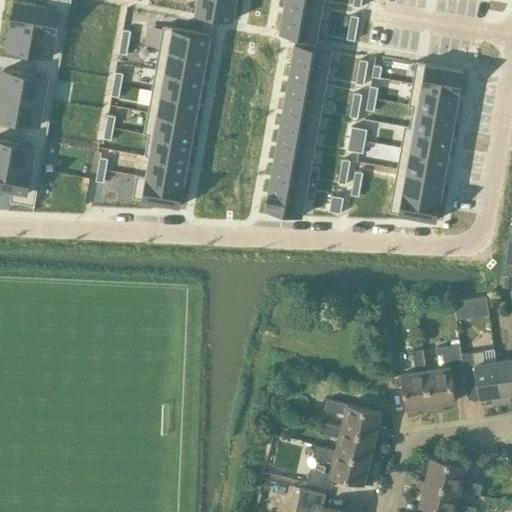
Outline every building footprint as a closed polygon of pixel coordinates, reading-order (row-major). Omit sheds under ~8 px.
[(16,1),(12,23),(56,31),(60,9),(69,11),(70,0),(45,0),(45,6),(39,5),(16,1)] [(197,0),(195,13),(225,18),(233,20),(236,0),(197,0)] [(285,0),(284,9),(283,14),(320,21),(320,18),(323,4),(298,0),(285,0)] [(106,4),(100,39),(114,42),(120,6),(106,4)] [(283,14),(280,32),(286,33),(317,38),(317,35),(320,21),(283,14)] [(351,14),(349,26),(356,27),(359,16),(351,14)] [(12,23),(8,46),(31,50),(37,51),(36,57),(35,62),(59,67),(61,55),(52,53),(56,31),(12,23)] [(349,26),(346,38),(354,39),(356,27),(349,26)] [(173,27),(169,49),(207,56),(211,34),(173,27)] [(123,28),(121,40),(129,42),(131,30),(123,28)] [(121,40),(119,52),(127,53),(129,42),(121,40)] [(295,41),(292,59),(329,65),(332,48),(295,41)] [(169,49),(165,70),(203,77),(207,56),(169,49)] [(292,59),(289,75),(326,82),(329,65),(292,59)] [(360,59),(358,70),(366,72),(368,60),(360,59)] [(4,69),(0,90),(0,91),(44,99),(48,77),(56,79),(59,67),(35,62),(34,68),(32,74),(27,73),(4,69)] [(425,62),(422,84),(460,91),(461,83),(464,69),(425,62)] [(374,64),(372,75),(380,77),(382,65),(374,64)] [(165,70),(161,91),(199,98),(203,77),(165,70)] [(358,70),(356,82),(364,84),(366,72),(358,70)] [(115,71),(113,83),(121,84),(123,72),(115,71)] [(289,75),(286,92),(323,98),(326,82),(289,75)] [(113,83),(111,95),(119,96),(121,84),(113,83)] [(422,84),(418,106),(456,112),(459,97),(460,91),(422,84)] [(370,85),(368,97),(376,98),(378,86),(370,85)] [(0,91),(0,114),(19,118),(24,119),(23,125),(22,131),(46,135),(48,123),(40,122),(44,99),(0,91)] [(161,91),(157,113),(195,119),(199,98),(161,91)] [(286,92),(283,108),(320,115),(323,98),(286,92)] [(354,92),(352,103),(360,105),(362,93),(354,92)] [(368,97),(366,108),(374,110),(376,98),(368,97)] [(352,103),(350,115),(358,117),(360,105),(352,103)] [(418,106),(414,127),(452,134),(455,120),(456,112),(418,106)] [(283,108),(280,125),(317,131),(320,115),(283,108)] [(108,113),(106,125),(114,127),(116,115),(108,113)] [(157,113),(153,134),(192,141),(195,119),(157,113)] [(106,125),(104,137),(111,139),(114,127),(106,125)] [(280,125),(277,141),(314,148),(317,131),(280,125)] [(351,125),(349,137),(357,139),(359,127),(356,126),(351,125)] [(359,127),(357,139),(365,140),(367,128),(362,127),(359,127)] [(414,127),(410,148),(448,155),(451,140),(452,134),(414,127)] [(0,139),(0,162),(32,168),(36,146),(44,147),(46,135),(22,131),(21,137),(20,143),(15,142),(0,139)] [(153,134),(150,155),(188,162),(192,141),(153,134)] [(349,137),(347,149),(352,150),(355,150),(357,139),(349,137)] [(357,139),(355,150),(359,151),(363,152),(365,140),(357,139)] [(277,141),(274,158),(311,164),(314,148),(277,141)] [(410,148),(406,169),(444,176),(447,162),(448,155),(410,148)] [(150,155),(146,176),(184,183),(188,162),(150,155)] [(100,156),(98,168),(106,169),(108,157),(100,156)] [(274,158),(271,174),(308,181),(311,164),(274,158)] [(342,158),(340,170),(348,171),(350,159),(342,158)] [(0,162),(0,185),(7,186),(12,187),(11,194),(10,200),(34,204),(36,192),(28,190),(32,168),(0,162)] [(98,168),(96,180),(104,181),(106,169),(98,168)] [(406,169),(403,191),(441,197),(443,183),(444,176),(406,169)] [(340,170),(338,181),(346,183),(348,171),(340,170)] [(355,170),(353,182),(361,183),(363,171),(355,170)] [(271,174),(268,191),(305,198),(308,181),(271,174)] [(146,176),(142,198),(151,200),(180,205),(184,183),(146,176)] [(353,182),(351,193),(359,195),(361,183),(353,182)] [(268,191),(265,208),(302,215),(305,198),(268,191)] [(403,191),(399,212),(437,219),(439,205),(441,197),(403,191)] [(332,194),(330,202),(342,204),(343,196),(332,194)] [(330,202),(329,210),(341,212),(342,204),(330,202)] [(511,280),(511,272),(506,272),(503,272),(503,283),(508,283),(511,280)] [(489,310),(486,292),(454,297),(456,307),(457,315),(489,310)] [(426,369),(430,404),(432,412),(437,411),(436,409),(442,408),(441,403),(455,401),(451,370),(463,368),(459,343),(436,347),(439,367),(426,369)] [(406,408),(408,415),(413,415),(413,413),(418,412),(417,406),(430,404),(426,369),(423,349),(412,350),(415,370),(401,373),(406,408)] [(491,395),(492,404),(501,403),(495,361),(484,363),(483,350),(461,353),(466,383),(476,381),(479,397),(491,395)] [(511,358),(495,361),(501,403),(511,401),(510,393),(511,392),(511,358)] [(344,414),(341,427),(376,436),(383,437),(384,432),(382,432),(383,427),(378,425),(381,412),(346,403),(327,399),(324,409),(344,414)] [(338,437),(335,450),(370,459),(377,461),(378,456),(376,455),(378,450),(372,449),(376,436),(341,427),(321,422),(319,432),(338,437)] [(306,482),(331,488),(334,476),(364,483),(364,482),(371,484),(373,479),(371,479),(372,473),(367,472),(370,459),(335,450),(315,445),(313,455),(333,460),(329,473),(310,468),(306,482)] [(425,480),(459,489),(479,494),(482,484),(462,479),(466,465),(431,456),(431,457),(423,455),(422,460),(424,461),(423,466),(428,467),(425,480)] [(419,504),(449,511),(450,511),(474,511),(476,507),(456,503),(459,489),(425,480),(417,478),(416,483),(418,484),(417,489),(422,490),(419,504)] [(301,511),(346,511),(322,506),(325,494),(301,488),(295,510),(301,511)] [(260,499),(256,511),(285,511),(287,506),(260,499)]
